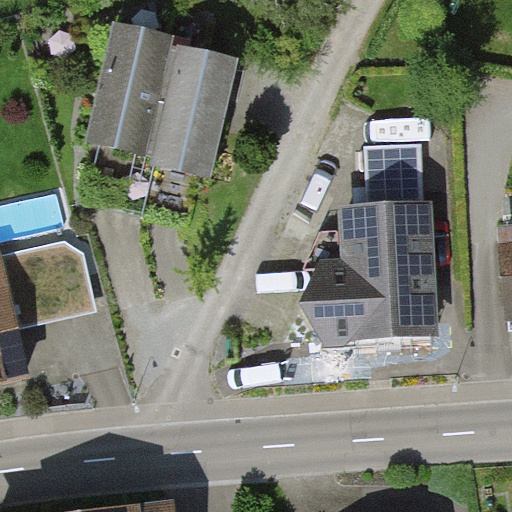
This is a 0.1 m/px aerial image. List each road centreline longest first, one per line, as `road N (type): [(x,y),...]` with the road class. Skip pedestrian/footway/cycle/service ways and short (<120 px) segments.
road 1 (residential): [(177,453),(177,413),(363,0)]
road 2 (tertiary): [(177,453),(511,429)]
road 3 (tertiary): [(0,472),(177,453)]
